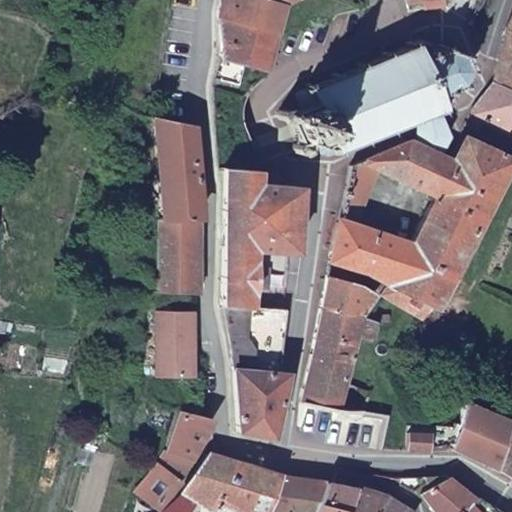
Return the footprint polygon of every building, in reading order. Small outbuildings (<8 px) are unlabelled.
[(263,4),(263,0),(230,0),(227,23),(270,33),(275,10),(263,4)] [(304,0),(263,0),(263,4),(275,10),(304,5),(304,0)] [(428,0),(430,10),(449,7),(447,0),(428,0)] [(245,66),(253,67),(262,69),(270,33),(227,23),(225,44),(231,45),(228,62),(245,66)] [(412,140),(354,165),(380,172),(434,190),(420,247),(367,231),(343,225),(340,236),(338,252),(335,264),(361,268),(360,297),(377,303),(414,319),(423,310),(434,307),(450,276),(508,158),(500,154),(511,134),(511,28),(494,76),(472,107),(450,157),(412,140)] [(457,94),(468,93),(469,88),(465,75),(471,75),(471,68),(465,68),(461,56),(462,49),(457,53),(445,43),(444,36),(438,42),(427,40),(420,44),(415,37),(408,42),(411,48),(395,53),(392,48),(383,52),(386,58),(371,65),(368,58),(358,63),(362,68),(345,77),(341,70),(333,75),(336,80),(321,87),(319,80),(311,84),(314,89),(304,94),(308,105),(295,103),(289,107),(290,115),(303,116),(311,139),(304,148),(309,157),(323,147),(327,154),(335,150),(339,157),(345,154),(342,149),(358,140),(361,147),(370,143),(368,137),(384,131),(387,136),(396,133),(393,126),(408,120),(413,127),(421,123),(419,118),(433,110),(438,116),(444,113),(441,108),(457,101),(457,94)] [(174,124),(174,219),(205,217),(198,128),(174,124)] [(380,172),(354,165),(352,171),(348,193),(345,208),(343,225),(367,231),(380,172)] [(226,237),(229,296),(250,298),(259,247),(264,179),(265,169),(256,166),(229,172),(226,237)] [(174,219),(173,292),(205,291),(205,217),(174,219)] [(358,309),(360,297),(361,268),(335,264),(327,305),(358,309)] [(283,373),(293,303),(250,298),(229,296),(237,329),(244,388),(246,427),(276,431),(289,374),(283,373)] [(354,337),(377,303),(360,297),(358,309),(327,305),(309,404),(350,408),(351,394),(353,352),(354,337)] [(172,343),(173,311),(167,311),(166,336),(165,374),(181,374),(198,375),(199,345),(172,343)] [(200,312),(173,311),(172,343),(199,345),(200,312)] [(165,374),(166,336),(150,337),(146,399),(179,401),(181,374),(165,374)] [(371,337),(354,337),(353,352),(372,352),(371,337)] [(215,391),(204,392),(204,406),(215,406),(215,391)] [(365,409),(350,408),(309,404),(309,439),(361,445),(364,421),(365,413),(365,409)] [(376,414),(365,413),(364,421),(376,422),(376,414)] [(201,414),(187,435),(158,477),(184,508),(205,452),(220,415),(201,414)] [(440,450),(412,447),(412,465),(493,473),(511,482),(511,440),(473,432),(466,459),(442,458),(440,450)] [(295,472),(214,454),(197,488),(227,504),(242,511),(275,511),(279,505),(295,472)] [(301,511),(313,477),(295,472),(279,505),(294,511),(301,511)] [(425,491),(450,511),(459,511),(479,490),(449,474),(405,474),(402,484),(425,491)] [(322,511),(332,482),(313,477),(301,511),(322,511)] [(355,511),(364,485),(334,477),(332,482),(322,511),(355,511)] [(364,485),(355,511),(385,511),(392,493),(364,485)] [(500,511),(507,505),(483,487),(479,490),(459,511),(500,511)] [(197,488),(187,511),(188,511),(222,511),(227,504),(197,488)] [(385,511),(418,511),(419,511),(392,493),(385,511)]
